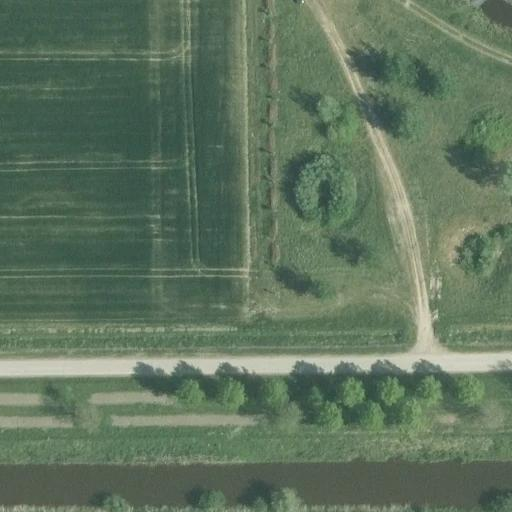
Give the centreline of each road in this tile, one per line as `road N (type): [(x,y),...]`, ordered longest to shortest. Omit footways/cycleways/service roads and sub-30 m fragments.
road 1 (unclassified): [(0,369),(511,362)]
road 2 (track): [(318,0),(409,213),(427,363)]
